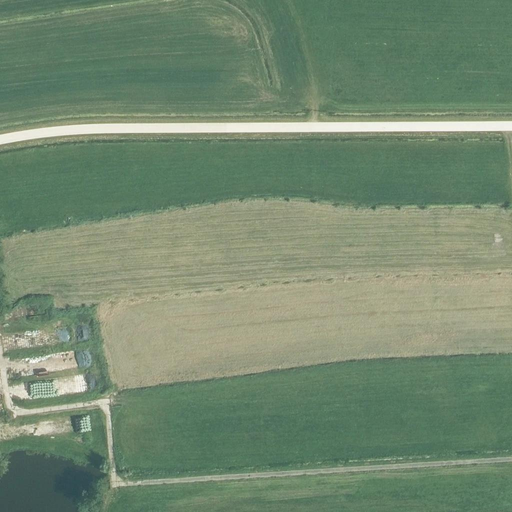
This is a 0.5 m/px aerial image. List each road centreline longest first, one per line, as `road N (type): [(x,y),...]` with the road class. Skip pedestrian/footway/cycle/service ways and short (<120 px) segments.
road 1 (track): [(0,327),(14,411),(107,401),(114,482),(511,458)]
road 2 (unclassified): [(0,139),(106,127),(511,125)]
